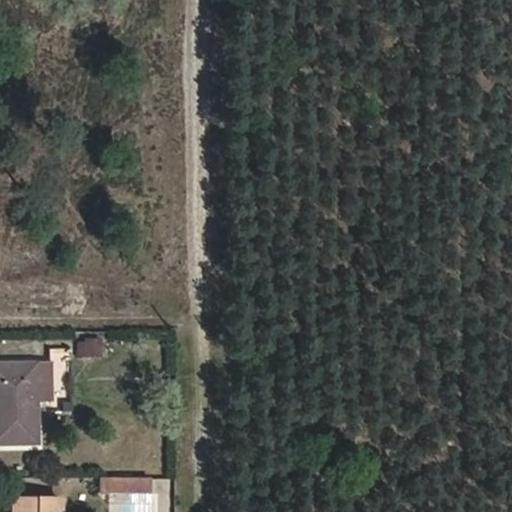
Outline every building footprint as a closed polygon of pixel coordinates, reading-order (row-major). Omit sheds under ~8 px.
[(99,357),(99,343),(99,339),(85,339),(85,342),(85,347),(76,347),(76,357),(99,357)] [(108,357),(108,343),(99,343),(99,357),(108,357)] [(50,400),(50,364),(0,365),(0,444),(36,444),(36,400),(50,400)] [(149,493),(149,479),(100,478),(100,493),(149,493)] [(57,511),(57,502),(12,502),(12,511),(57,511)]
